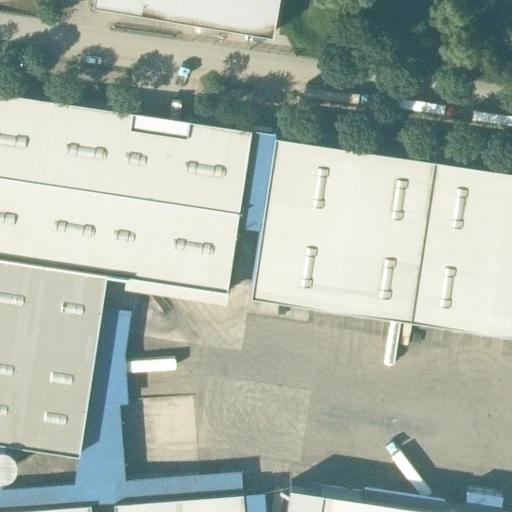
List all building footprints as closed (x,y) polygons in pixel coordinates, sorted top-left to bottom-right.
[(286,0),(99,0),(99,4),(281,35),(286,0)] [(260,128),(0,87),(0,251),(104,268),(235,288),(260,128)] [(511,171),(281,135),(256,293),(511,333),(511,171)] [(104,268),(0,251),(0,433),(77,445),(104,268)] [(81,481),(0,489),(0,511),(96,511),(96,505),(120,503),(120,511),(269,511),(268,491),(248,492),(245,469),(132,476),(126,403),(91,404),(81,481)] [(483,511),(326,490),(323,511),(483,511)]
